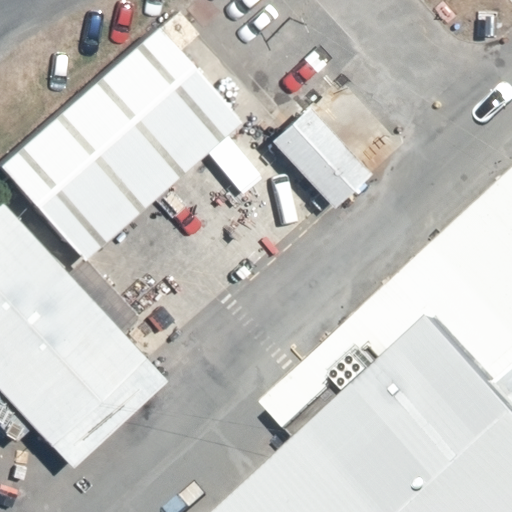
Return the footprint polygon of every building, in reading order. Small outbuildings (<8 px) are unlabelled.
[(120,54),(0,165),(0,225),(46,276),(197,137),(120,54)] [(371,175),(309,108),(273,140),(335,208),(371,175)] [(0,454),(35,492),(118,416),(0,289),(0,454)] [(511,511),(511,434),(495,416),(419,335),(227,511),(511,511)] [(511,400),(495,416),(511,434),(511,400)]
